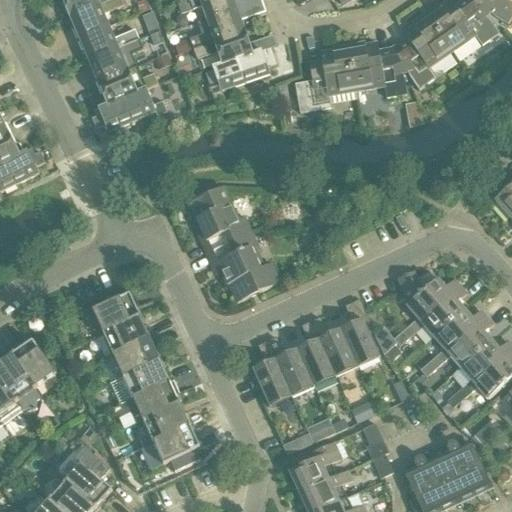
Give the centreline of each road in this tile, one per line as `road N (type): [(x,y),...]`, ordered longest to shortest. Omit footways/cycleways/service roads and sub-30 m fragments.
road 1 (residential): [(461,237),(441,239),(204,348)]
road 2 (residential): [(115,244),(9,0)]
road 3 (residential): [(255,504),(259,468),(204,348)]
road 4 (residential): [(204,348),(162,250),(115,244)]
road 5 (residential): [(275,0),(299,28),(335,25),(400,0)]
road 6 (residential): [(115,244),(44,266),(0,299)]
